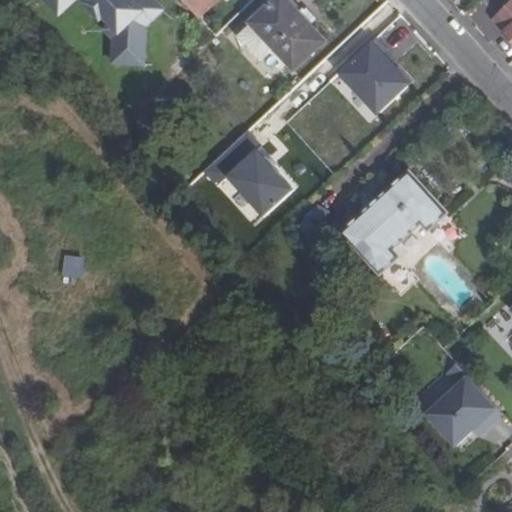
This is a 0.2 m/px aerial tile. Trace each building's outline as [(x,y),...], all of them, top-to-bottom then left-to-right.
[(114,65),(150,69),(154,27),(172,9),(162,0),(44,0),(59,15),(70,16),(82,4),(117,38),(114,65)] [(182,0),(199,17),(217,0),(182,0)] [(282,0),(278,0),(252,26),(294,70),(323,43),(282,0)] [(511,39),(511,3),(498,17),(505,25),(502,29),(511,39)] [(382,275),(401,258),(394,250),(423,224),(430,232),(450,215),(411,173),(343,234),(382,275)] [(511,359),(511,313),(490,330),(511,359)] [(504,414),(459,366),(450,373),(461,385),(437,406),(438,424),(458,447),(474,431),(480,437),(504,414)]
